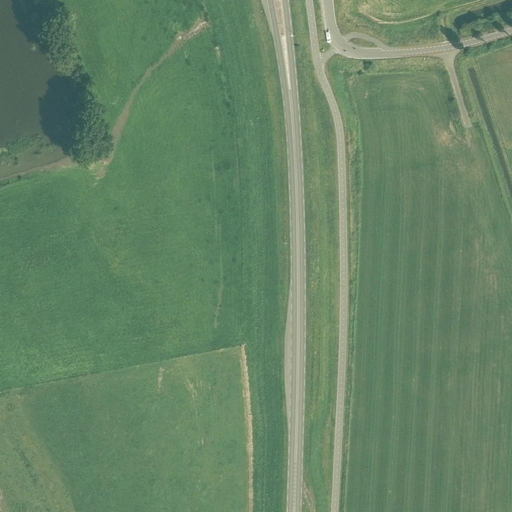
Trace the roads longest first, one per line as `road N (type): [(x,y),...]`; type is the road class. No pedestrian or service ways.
road 1 (primary): [(293,511),(298,243),(278,0)]
road 2 (tertiary): [(327,0),(338,44),(356,54),(446,48),(511,31)]
